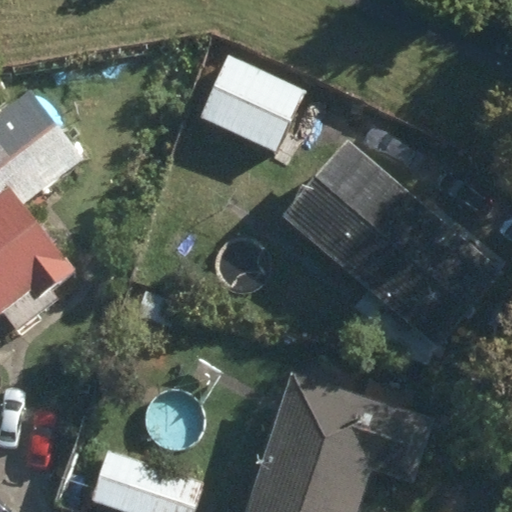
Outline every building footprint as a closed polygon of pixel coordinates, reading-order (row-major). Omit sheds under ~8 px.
[(201,127),(278,161),(306,97),(229,64),(201,127)] [(0,322),(4,320),(19,340),(60,309),(51,299),(74,281),(0,185),(0,178),(2,177),(0,173),(0,168),(48,132),(30,108),(0,130),(0,322)] [(43,182),(43,170),(56,170),(65,157),(58,142),(41,140),(31,155),(35,161),(26,156),(12,166),(13,184),(28,192),(43,182)] [(283,227),(442,357),(504,283),(346,153),(283,227)] [(138,324),(172,333),(180,307),(145,297),(138,324)] [(249,511),(361,511),(373,477),(413,491),(433,430),(293,383),(249,511)] [(92,511),(94,511),(195,511),(203,488),(108,458),(92,511)]
